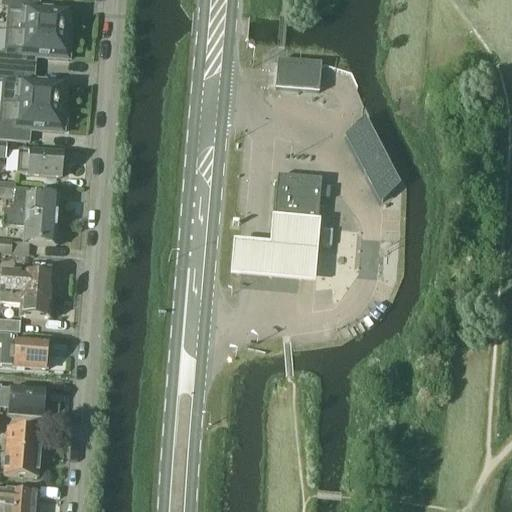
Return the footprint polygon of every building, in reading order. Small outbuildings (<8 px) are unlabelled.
[(2,0),(1,11),(7,12),(6,34),(69,39),(70,34),(71,31),(72,22),(71,19),(71,14),(39,12),(39,0),(2,0)] [(0,55),(0,70),(34,73),(35,60),(68,63),(68,58),(69,55),(70,46),(69,43),(69,39),(6,34),(4,56),(0,55)] [(275,64),(272,93),(320,97),(323,68),(275,64)] [(0,70),(0,84),(2,85),(0,107),(64,111),(64,107),(66,104),(66,95),(65,92),(66,87),(33,85),(34,73),(0,70)] [(0,144),(17,146),(29,146),(30,133),(62,136),(62,131),(64,128),(65,119),(64,116),(64,111),(0,107),(0,111),(0,144)] [(60,180),(62,158),(29,156),(18,155),(16,177),(28,178),(60,180)] [(275,179),(271,224),(319,228),(319,225),(317,225),(321,183),(275,179)] [(0,202),(13,203),(12,214),(3,213),(3,222),(57,226),(58,202),(27,199),(28,193),(14,192),(15,188),(0,186),(0,202)] [(23,247),(55,250),(57,226),(3,222),(2,230),(24,232),(23,247)] [(318,229),(269,224),(267,248),(254,247),(231,245),(227,282),(251,284),(312,290),(318,229)] [(322,233),(321,248),(331,249),(332,234),(322,233)] [(0,258),(5,258),(10,259),(12,243),(0,242),(0,258)] [(0,298),(51,303),(52,280),(40,280),(31,279),(25,279),(25,274),(0,272),(0,277),(0,298)] [(0,307),(20,309),(19,321),(49,323),(51,303),(0,298),(0,307)] [(0,324),(0,336),(19,338),(20,326),(0,324)] [(0,338),(0,369),(13,370),(45,373),(47,347),(16,345),(16,340),(0,338)] [(0,390),(0,410),(9,411),(8,419),(42,422),(42,421),(44,395),(10,392),(10,394),(1,393),(1,391),(0,390)] [(40,436),(6,433),(3,479),(37,481),(40,436)] [(0,511),(11,511),(34,511),(36,497),(6,494),(0,493),(0,511)]
